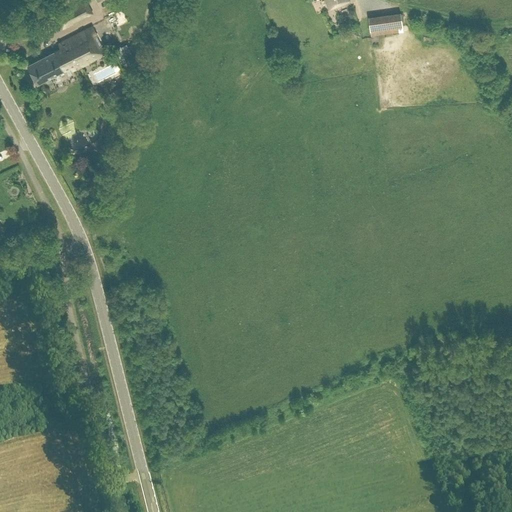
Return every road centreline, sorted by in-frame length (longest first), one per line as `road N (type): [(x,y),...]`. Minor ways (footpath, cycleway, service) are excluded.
road 1 (secondary): [(153,511),(81,240),(0,83)]
road 2 (track): [(165,0),(81,240),(64,253)]
